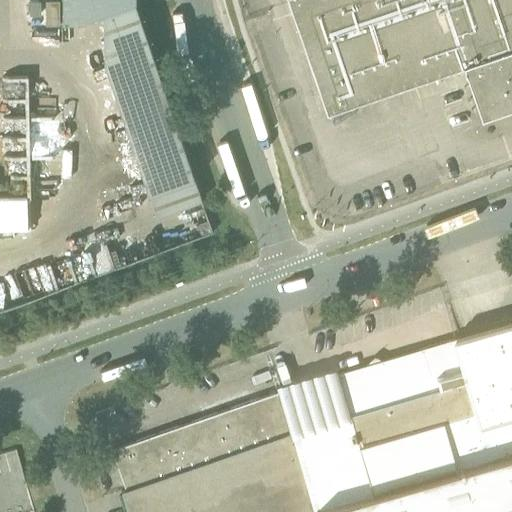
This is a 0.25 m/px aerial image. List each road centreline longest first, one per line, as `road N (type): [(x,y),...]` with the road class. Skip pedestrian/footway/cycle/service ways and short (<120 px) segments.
road 1 (unclassified): [(293,292),(191,0)]
road 2 (unclassified): [(293,292),(36,385)]
road 3 (unclassified): [(511,213),(293,292)]
road 4 (unclassified): [(36,385),(73,511)]
